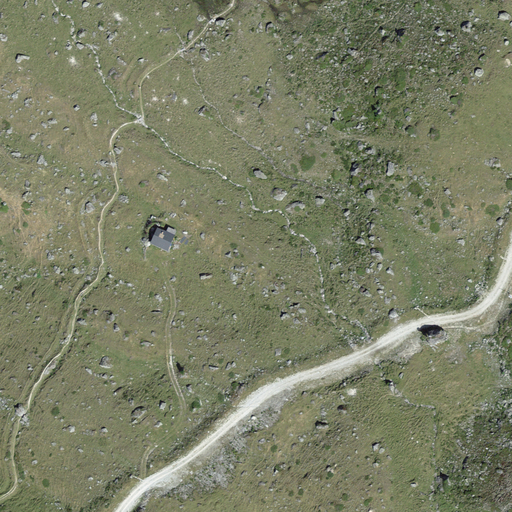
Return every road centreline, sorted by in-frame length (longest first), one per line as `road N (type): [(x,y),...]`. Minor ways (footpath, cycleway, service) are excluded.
road 1 (track): [(511,255),(502,283),(472,315),(419,322),(264,391),(119,511)]
road 2 (track): [(145,485),(144,462),(179,424),(183,404),(168,367),(174,303),(167,256)]
